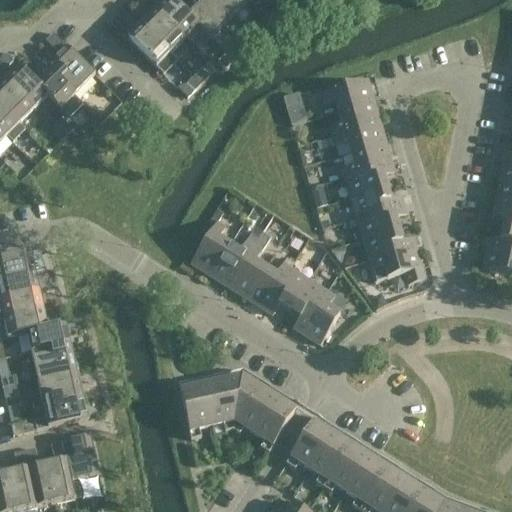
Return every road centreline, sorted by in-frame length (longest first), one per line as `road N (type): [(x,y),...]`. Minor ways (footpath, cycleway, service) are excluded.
road 1 (residential): [(327,379),(67,232),(0,243)]
road 2 (residential): [(441,250),(465,96),(449,80),(414,86),(400,119)]
road 3 (residential): [(246,511),(327,379)]
road 4 (residential): [(453,302),(377,322),(327,379)]
road 5 (residential): [(400,119),(441,250)]
road 6 (residential): [(0,42),(10,33),(35,33),(68,5),(105,9),(114,0)]
